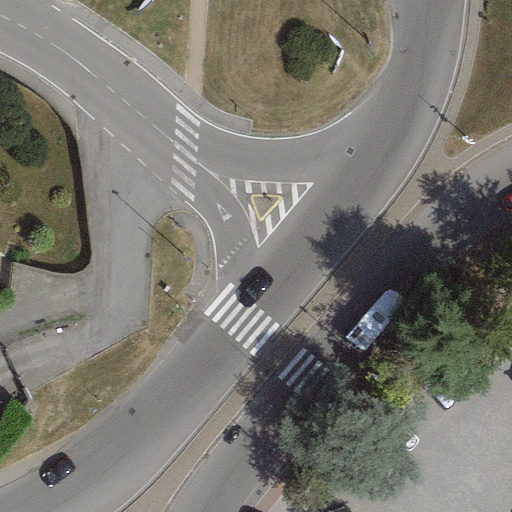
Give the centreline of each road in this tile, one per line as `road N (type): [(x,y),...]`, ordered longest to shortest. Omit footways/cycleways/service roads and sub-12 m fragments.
road 1 (primary): [(204,511),(462,207),(511,179)]
road 2 (residential): [(0,383),(93,332),(111,304),(124,211),(166,141)]
road 3 (primary): [(238,323),(103,473),(37,511)]
road 4 (primary): [(387,147),(238,323)]
road 5 (residential): [(0,16),(55,49),(166,141)]
road 6 (residential): [(387,147),(317,159),(181,154)]
road 7 (residential): [(181,154),(228,252),(238,323)]
road 8 (primary): [(423,6),(418,72),(387,147)]
